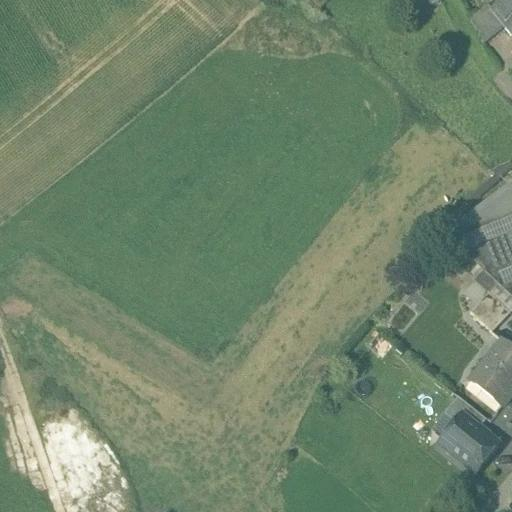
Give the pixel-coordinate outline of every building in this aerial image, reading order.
[(511,0),(510,0),(493,15),(491,16),(504,31),(511,40),(511,0)] [(490,12),(474,26),(485,47),(504,31),(491,16),(493,15),(490,12)] [(511,189),(454,230),(465,254),(481,269),(511,298),(511,189)] [(511,313),(511,298),(481,269),(472,279),(489,294),(511,315),(511,313)] [(489,294),(470,314),(492,335),(511,315),(489,294)] [(511,350),(502,343),(471,383),(504,409),(511,398),(511,350)] [(499,447),(463,419),(440,447),(476,475),(499,447)]
